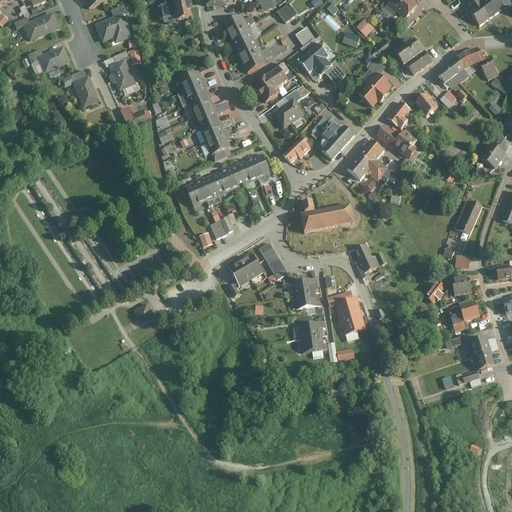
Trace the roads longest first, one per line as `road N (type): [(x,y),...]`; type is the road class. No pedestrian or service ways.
road 1 (residential): [(277,227),(286,256),(339,261),(354,273),(397,422)]
road 2 (residential): [(473,45),(404,92),(338,165),(299,189)]
road 3 (residential): [(511,167),(481,258),(511,376)]
road 4 (residential): [(203,0),(213,57),(299,189)]
